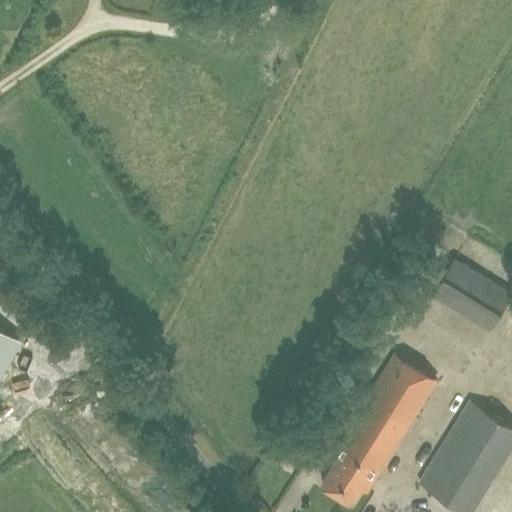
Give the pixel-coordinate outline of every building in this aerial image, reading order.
[(488,330),(511,292),(453,256),(429,293),(488,330)] [(0,371),(19,339),(0,328),(0,371)] [(359,487),(365,491),(434,379),(394,354),(333,451),(338,455),(321,483),(351,501),(359,487)] [(469,511),(511,441),(511,426),(468,399),(418,480),(469,511)] [(322,433),(331,419),(318,411),(309,425),(322,433)] [(307,457),(318,439),(295,425),(284,443),(307,457)]
